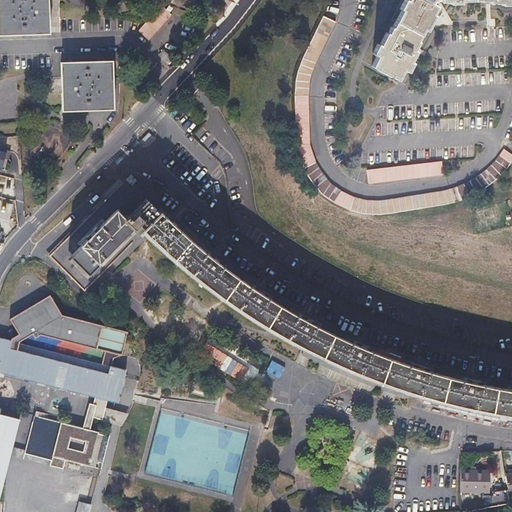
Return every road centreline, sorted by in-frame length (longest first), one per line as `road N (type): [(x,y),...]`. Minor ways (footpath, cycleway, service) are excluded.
road 1 (residential): [(0,263),(245,0)]
road 2 (residential): [(511,439),(416,418),(290,375)]
